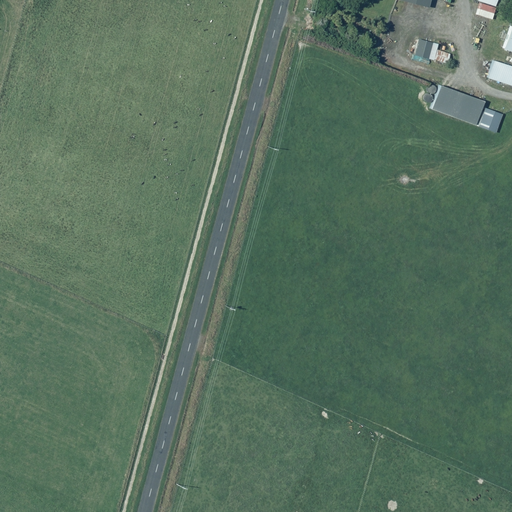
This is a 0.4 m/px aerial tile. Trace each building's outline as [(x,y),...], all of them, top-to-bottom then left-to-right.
[(494,6),(480,2),(476,15),(490,19),(494,6)] [(511,25),(509,24),(501,47),(511,51),(511,25)] [(417,38),(417,39),(413,55),(447,62),(449,52),(436,50),(437,42),(417,38)] [(511,65),(490,59),(485,77),(511,85),(511,65)] [(426,84),(426,85),(425,87),(425,88),(425,89),(425,90),(426,90),(426,91),(427,91),(427,92),(428,92),(429,92),(430,92),(431,92),(432,92),(433,92),(433,91),(434,91),(434,90),(434,89),(435,88),(434,88),(434,87),(434,86),(434,85),(433,85),(433,84),(432,84),(431,83),(430,83),(429,83),(428,83),(427,84),(426,84)] [(473,124),(480,105),(482,99),(438,84),(430,109),(473,124)] [(482,106),(475,125),(495,132),(502,113),(482,106)]
